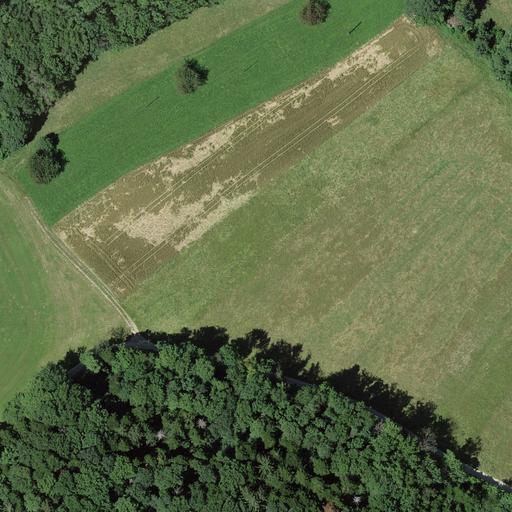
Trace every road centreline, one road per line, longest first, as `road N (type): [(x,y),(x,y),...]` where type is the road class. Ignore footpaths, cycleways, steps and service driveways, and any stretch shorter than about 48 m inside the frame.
road 1 (track): [(0,436),(81,364),(112,347),(145,344),(208,352),(349,397),(511,489)]
road 2 (track): [(145,344),(0,169)]
